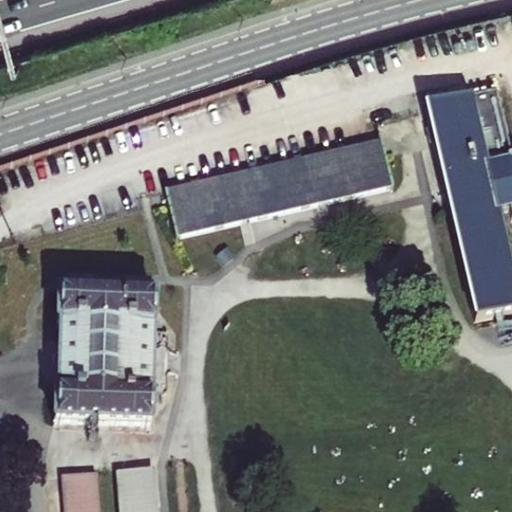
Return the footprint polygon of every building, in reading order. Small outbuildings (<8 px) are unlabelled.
[(424,112),(477,324),(511,315),(511,276),(498,215),(511,211),(511,161),(494,94),(424,112)] [(379,143),(380,146),(166,194),(166,191),(163,192),(176,243),(179,242),(178,240),(391,191),(391,193),(394,193),(382,142),(379,143)] [(167,396),(167,377),(168,355),(168,335),(153,334),(154,299),(59,296),(58,329),(61,329),(60,395),(57,394),(56,427),(152,428),(152,396),(167,396)] [(168,355),(167,377),(179,377),(179,355),(168,355)] [(156,511),(153,475),(119,478),(121,511),(156,511)] [(64,511),(100,511),(98,479),(63,481),(64,511)]
